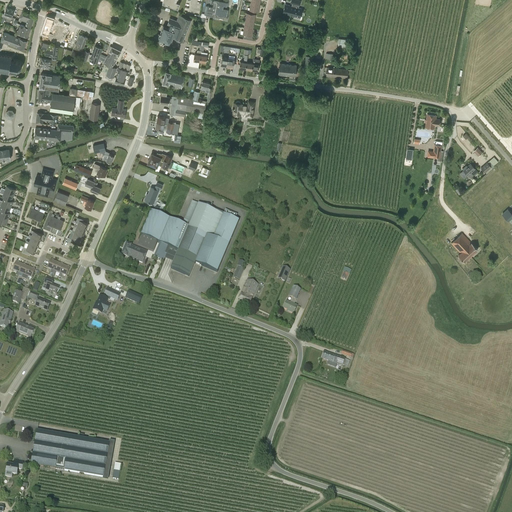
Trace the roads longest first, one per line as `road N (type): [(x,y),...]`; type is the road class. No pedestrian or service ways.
road 1 (unclassified): [(390,511),(269,460),(299,363),(294,339),(86,258)]
road 2 (residential): [(458,200),(443,179),(453,125),(445,106),(211,71)]
road 3 (tertiary): [(86,258),(137,144),(147,89)]
